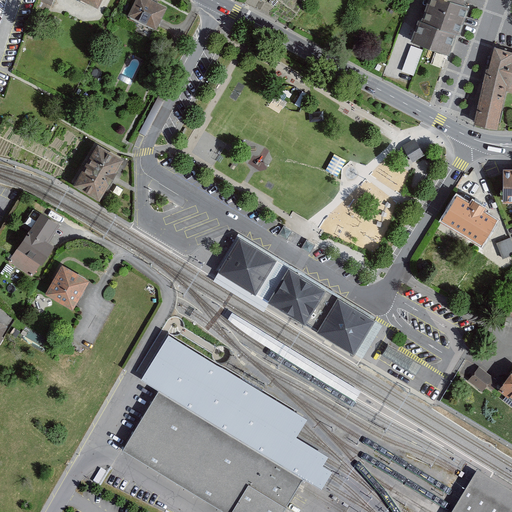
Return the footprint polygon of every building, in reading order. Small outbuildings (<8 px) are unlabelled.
[(149,0),(136,0),(129,17),(128,18),(139,23),(155,30),(156,31),(158,26),(160,22),(162,19),(167,8),(149,0)] [(452,0),(429,0),(422,22),(454,33),(459,35),(470,6),(462,3),(452,0)] [(424,47),(446,54),(454,33),(422,22),(418,21),(411,42),(424,47)] [(414,73),(421,49),(411,46),(403,70),(414,73)] [(511,89),(511,51),(496,47),(476,122),(496,128),(507,89),(511,89)] [(405,148),(413,161),(423,154),(416,141),(405,148)] [(112,177),(121,161),(98,147),(76,185),(100,198),(112,177)] [(511,174),(503,174),(503,186),(503,201),(511,200),(511,174)] [(469,203),(456,195),(441,220),(481,244),(496,218),(484,211),(486,206),(472,198),(469,203)] [(17,250),(43,266),(54,249),(47,244),(59,225),(41,214),(17,250)] [(284,226),(279,234),(281,235),(287,239),(289,236),(292,231),(284,226)] [(502,256),(511,251),(511,239),(510,236),(497,241),(502,256)] [(277,261),(239,239),(219,271),(256,294),(264,299),(269,302),(306,324),(318,332),(354,353),(374,321),(338,299),(326,291),(289,269),(283,265),(280,263),(277,261)] [(307,240),(302,248),(310,253),(315,245),(307,240)] [(87,283),(62,268),(47,294),(72,309),(87,283)] [(263,312),(269,302),(264,299),(256,294),(219,271),(213,281),(263,312)] [(361,391),(233,312),(228,320),(248,335),(278,354),(355,401),(361,391)] [(374,321),(354,353),(363,359),(382,326),(374,321)] [(141,381),(158,391),(302,479),(321,490),(332,472),(323,467),(329,458),(296,438),(307,420),(168,336),(141,381)] [(388,343),(382,353),(417,372),(423,363),(388,343)] [(498,380),(476,363),(463,379),(481,392),(487,384),(492,388),(498,380)] [(511,368),(498,388),(511,398),(511,368)] [(302,479),(158,391),(123,451),(159,473),(196,494),(225,511),(282,511),(299,485),(302,479)] [(511,511),(511,493),(479,473),(473,482),(462,500),(454,511),(511,511)]
